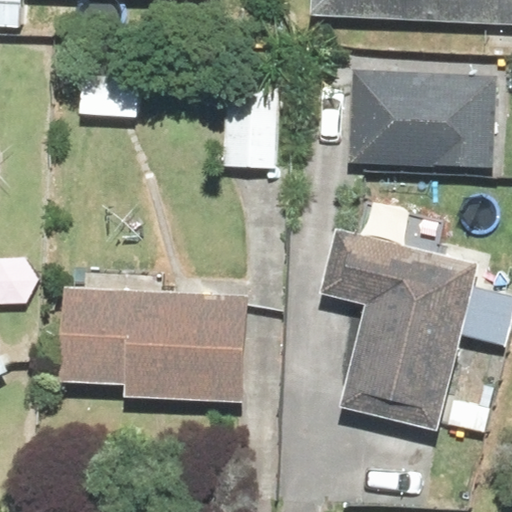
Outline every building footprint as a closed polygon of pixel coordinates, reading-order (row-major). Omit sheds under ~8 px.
[(0,0),(0,17),(19,18),(20,0),(0,0)] [(511,0),(304,0),(304,5),(511,15),(511,0)] [(491,68),(348,63),(345,155),(487,160),(491,68)] [(132,69),(76,68),(75,106),(131,107),(132,69)] [(276,76),(222,73),(216,157),(270,161),(276,76)] [(438,407),(463,281),(443,277),(450,243),(334,219),(320,289),(360,297),(342,387),(438,407)] [(251,285),(160,282),(161,257),(70,253),(69,278),(64,278),(60,381),(247,389),(251,285)]
